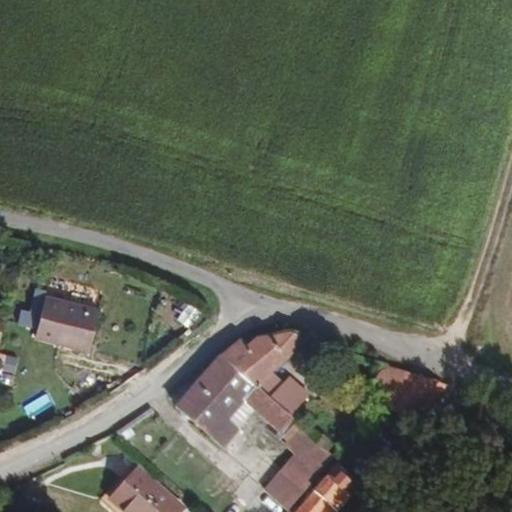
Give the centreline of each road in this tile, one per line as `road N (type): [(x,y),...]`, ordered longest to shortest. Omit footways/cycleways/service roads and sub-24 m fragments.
road 1 (residential): [(250,298),(233,323),(118,407),(0,471)]
road 2 (unclassified): [(250,298),(511,376)]
road 3 (unclassified): [(0,220),(92,237),(250,298)]
road 4 (track): [(452,360),(511,154)]
